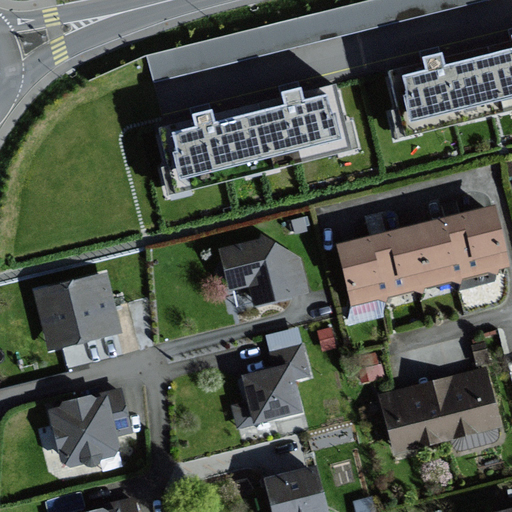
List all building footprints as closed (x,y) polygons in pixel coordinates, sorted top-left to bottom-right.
[(151,47),(155,69),(261,50),(257,27),(151,47)] [(511,40),(433,60),(390,70),(405,131),(511,104),(511,40)] [(204,116),(159,127),(173,188),(354,147),(340,86),(292,96),(204,116)] [(340,243),(355,304),(433,284),(511,265),(496,205),(418,224),(340,243)] [(306,291),(297,255),(263,236),(219,247),(230,291),(252,286),(256,303),(306,291)] [(105,274),(37,292),(52,348),(119,330),(105,274)] [(273,366),(240,373),(246,402),(231,405),(236,428),(300,415),(293,379),(308,376),(302,346),(271,353),(273,366)] [(419,388),(383,397),(397,452),(500,425),(485,370),(449,380),(419,388)] [(122,387),(49,405),(63,462),(71,468),(117,456),(122,447),(119,435),(133,432),(122,387)] [(329,511),(316,465),(267,479),(276,511),(329,511)] [(135,511),(133,498),(67,511),(135,511)]
